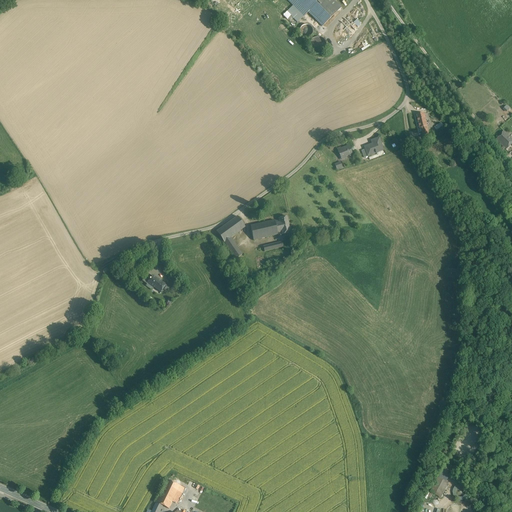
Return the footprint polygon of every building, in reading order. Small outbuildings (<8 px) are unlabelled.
[(311,9),(302,0),(288,0),(293,5),(304,16),(308,12),(310,10),(311,9)] [(302,0),(311,9),(320,0),(302,0)] [(338,11),(327,0),(320,0),(311,9),(310,10),(324,24),(338,11)] [(341,7),(334,0),(327,0),(338,11),(341,7)] [(298,22),(304,16),(293,5),(287,11),(298,22)] [(324,24),(310,10),(308,12),(322,26),(324,24)] [(311,25),(306,24),(302,25),(300,29),(300,34),(304,37),(309,37),(312,34),(313,29),(311,25)] [(323,38),(318,36),(313,38),(310,43),(310,48),(313,52),(318,53),(323,51),(326,47),(326,42),(323,38)] [(425,113),(417,115),(420,128),(421,128),(423,134),(429,133),(427,126),(428,126),(425,113)] [(511,142),(511,137),(504,129),(496,137),(506,148),(511,142)] [(379,138),(371,141),(372,145),(365,147),(367,151),(369,157),(377,154),(377,151),(382,149),(380,143),(381,143),(379,138)] [(349,146),(341,149),(341,148),(337,149),(339,154),(339,155),(340,156),(340,155),(342,159),(347,157),(346,156),(352,154),(349,146)] [(279,218),(259,223),(262,235),(281,230),(281,232),(291,229),(287,214),(279,216),(279,218)] [(237,215),(217,230),(225,241),(231,236),(245,226),(237,215)] [(259,223),(251,225),(254,237),(262,235),(259,223)] [(243,253),(231,236),(225,241),(237,257),(243,253)] [(282,240),(264,244),(265,249),(283,245),(282,240)] [(147,273),(142,280),(147,284),(148,282),(152,276),(147,273)] [(166,284),(153,275),(152,276),(148,282),(154,286),(161,291),(164,287),(166,284)] [(448,483),(438,477),(430,492),(441,497),(448,483)] [(152,511),(151,511),(159,511),(163,505),(169,508),(172,502),(179,486),(166,480),(152,511)] [(179,486),(172,502),(176,504),(184,488),(179,486)]
